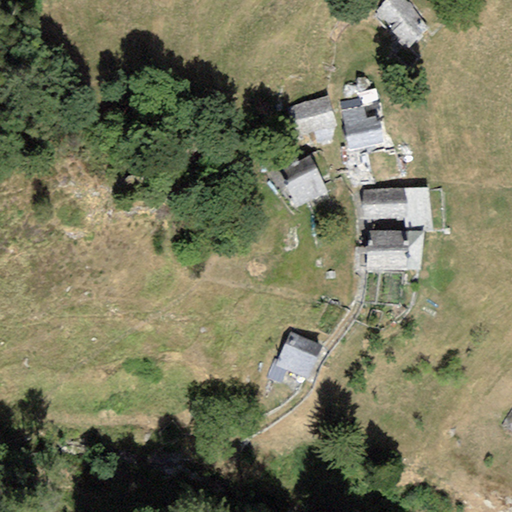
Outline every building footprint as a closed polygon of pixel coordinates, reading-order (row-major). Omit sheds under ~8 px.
[(404,0),(387,0),(374,12),(406,47),(428,26),(404,0)] [(326,97),(291,107),(300,137),(335,126),(326,97)] [(349,152),(384,144),(378,118),(366,120),(363,107),(340,112),(349,152)] [(316,169),(285,183),(296,206),(327,192),(316,169)] [(405,188),(363,190),(362,219),(405,220),(405,188)] [(422,232),(368,231),(367,270),(421,271),(422,232)] [(321,347),(290,332),(276,360),(273,366),(286,371),(306,380),(321,347)] [(281,383),(286,371),(273,366),(276,360),(275,359),(267,377),(281,383)] [(511,409),(502,425),(511,431),(511,409)]
